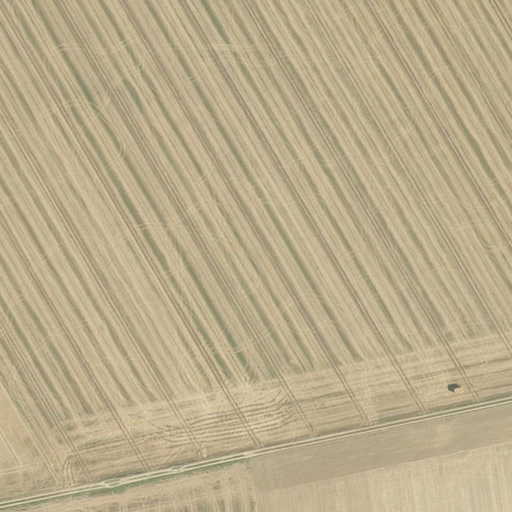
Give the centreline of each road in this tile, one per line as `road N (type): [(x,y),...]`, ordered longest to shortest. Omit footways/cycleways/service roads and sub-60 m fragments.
road 1 (track): [(0,106),(163,97),(362,441)]
road 2 (track): [(0,509),(511,408)]
